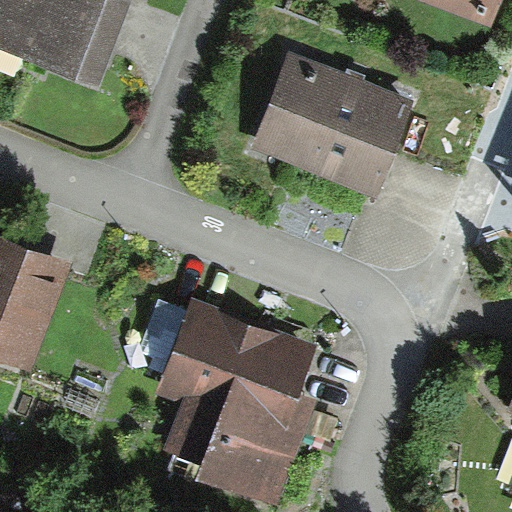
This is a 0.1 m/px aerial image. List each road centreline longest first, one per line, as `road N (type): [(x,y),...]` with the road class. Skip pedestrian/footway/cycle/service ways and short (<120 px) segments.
road 1 (residential): [(132,204),(412,319)]
road 2 (residential): [(412,319),(452,255),(511,110)]
road 3 (residential): [(132,204),(209,0)]
road 4 (residential): [(412,319),(362,465),(366,511)]
road 5 (residential): [(0,154),(132,204)]
